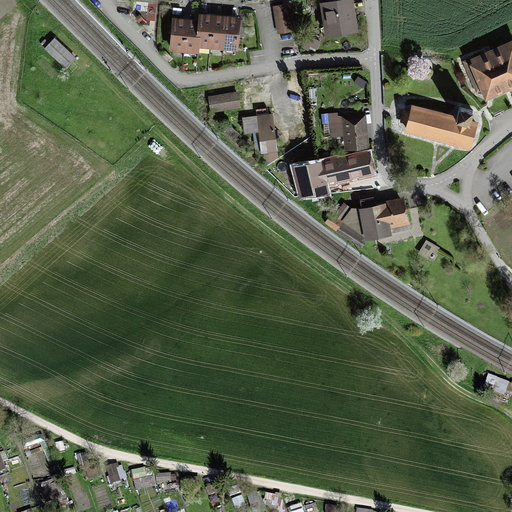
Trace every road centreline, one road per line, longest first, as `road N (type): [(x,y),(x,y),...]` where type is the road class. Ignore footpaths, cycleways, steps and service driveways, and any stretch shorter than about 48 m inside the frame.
road 1 (track): [(484,402),(233,203),(154,129)]
road 2 (track): [(398,511),(106,453),(0,405)]
road 3 (residential): [(376,59),(182,79),(101,0)]
road 4 (residential): [(430,185),(405,185),(385,168),(376,59)]
